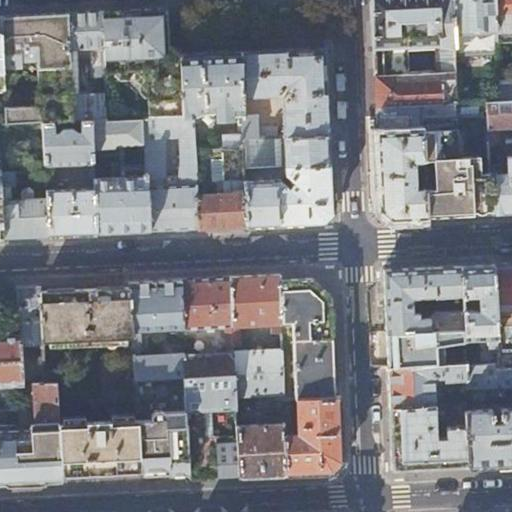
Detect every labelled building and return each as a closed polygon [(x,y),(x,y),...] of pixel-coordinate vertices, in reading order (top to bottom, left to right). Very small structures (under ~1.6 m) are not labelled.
[(458,102),(455,33),(453,0),(372,0),(374,28),(377,106),(458,102)] [(453,0),(455,33),(458,33),(478,32),(492,32),(496,32),(497,32),(495,0),(453,0)] [(511,0),(495,0),(497,32),(498,42),(511,41),(511,0)] [(113,10),(101,10),(104,62),(106,98),(107,118),(143,116),(183,115),(180,53),(174,54),(169,54),(167,7),(113,10)] [(75,12),(69,12),(73,81),(81,81),(80,55),(90,55),(91,63),(104,62),(101,10),(75,12)] [(2,32),(4,68),(14,67),(16,67),(18,65),(20,64),(22,61),(37,60),(40,104),(6,106),(7,122),(43,121),(54,120),(75,119),(73,81),(69,12),(27,14),(1,15),(2,32)] [(478,32),(458,33),(459,55),(497,54),(496,32),(492,32),(492,37),(491,40),(480,40),(478,38),(478,32)] [(492,32),(478,32),(478,38),(480,40),(491,40),(492,37),(492,32)] [(241,50),(242,95),(276,94),(285,85),(291,91),(281,100),(283,136),(330,134),(326,47),(325,46),(282,49),(242,50),(241,50)] [(180,53),(183,115),(193,114),(193,116),(204,111),(212,110),(212,118),(229,117),(232,116),(232,114),(242,113),(242,95),(241,50),(217,52),(180,53)] [(511,99),(511,84),(508,80),(507,79),(499,79),(500,100),(511,99)] [(81,88),(81,81),(73,81),(75,119),(80,119),(91,119),(107,118),(106,98),(90,98),(89,88),(81,88)] [(511,99),(500,100),(487,101),(488,115),(489,144),(499,143),(498,126),(511,125),(511,99)] [(487,101),(458,102),(377,106),(380,169),(381,208),(392,218),(411,217),(428,216),(426,187),(416,188),(416,176),(421,176),(420,169),(415,169),(415,159),(425,159),(422,118),(459,116),(488,115),(487,101)] [(193,114),(183,115),(143,116),(145,144),(146,176),(149,230),(175,228),(198,227),(195,148),(193,116),(193,114)] [(243,115),(243,136),(243,138),(276,136),(275,127),(258,128),(257,114),(243,115)] [(145,144),(143,116),(107,118),(91,119),(92,145),(145,144)] [(459,116),(422,118),(425,159),(434,158),(435,187),(426,187),(428,216),(442,216),(468,214),(493,213),(491,171),(482,171),(481,154),(461,155),(459,116)] [(92,145),(91,119),(80,119),(81,131),(75,131),(75,130),(71,128),(64,128),(60,131),(60,132),(55,132),(54,120),(43,121),(47,199),(49,234),(72,233),(96,232),(94,178),(93,167),(87,167),(88,189),(70,189),(70,182),(61,183),(61,190),(55,190),(54,170),(48,170),(48,165),(93,163),(93,156),(92,145)] [(330,134),(283,136),(276,136),(243,138),(243,147),(245,225),(291,223),(324,222),(332,213),(330,134)] [(243,147),(243,138),(243,136),(223,136),(223,147),(243,147)] [(503,164),(490,165),(491,171),(493,213),(511,212),(511,145),(508,146),(509,172),(504,172),(503,164)] [(245,225),(243,147),(223,147),(195,148),(198,227),(221,226),(245,225)] [(15,172),(3,173),(5,236),(26,235),(49,234),(47,199),(36,200),(35,196),(30,196),(30,200),(22,200),(11,201),(11,186),(16,186),(15,172)] [(146,176),(94,178),(96,232),(122,231),(149,230),(146,176)] [(22,193),(22,200),(30,200),(30,196),(35,196),(35,192),(32,190),(26,190),(22,193)] [(511,262),(497,263),(493,263),(495,315),(511,314),(511,262)] [(487,264),(461,265),(463,326),(464,340),(489,339),(489,345),(497,345),(496,332),(495,315),(493,263),(487,264)] [(386,331),(463,326),(461,265),(423,267),(384,268),(384,282),(386,331)] [(256,275),(230,276),(232,344),(232,346),(240,345),(239,324),(272,322),(272,332),(281,332),(281,322),(279,279),(279,274),(256,275)] [(205,277),(181,279),(183,327),(224,325),(224,330),(219,331),(220,338),(225,338),(225,344),(232,344),(230,276),(205,277)] [(279,279),(281,322),(290,321),(293,399),(296,399),(335,396),(331,308),(331,295),(312,277),(293,278),(281,279),(279,279)] [(130,281),(130,286),(133,337),(138,337),(138,329),(183,327),(181,279),(154,280),(130,281)] [(17,287),(20,334),(21,334),(22,345),(43,344),(43,340),(40,290),(40,285),(17,287)] [(108,287),(40,290),(43,340),(133,337),(130,286),(108,287)] [(464,340),(463,326),(386,331),(388,366),(464,358),(464,340)] [(511,331),(496,332),(497,345),(498,364),(493,364),(493,369),(511,367),(511,331)] [(20,334),(0,334),(0,385),(24,384),(22,345),(21,334),(20,334)] [(135,379),(185,377),(184,354),(184,352),(141,355),(141,346),(133,346),(135,379)] [(281,349),(232,351),(233,372),(282,370),(281,349)] [(232,351),(184,354),(185,377),(234,374),(233,372),(232,351)] [(465,364),(464,358),(388,366),(389,406),(434,402),(433,382),(448,381),(452,376),(458,376),(459,393),(466,392),(466,387),(465,364)] [(493,363),(465,364),(466,387),(511,385),(511,367),(493,369),(493,364),(493,363)] [(283,393),(282,370),(233,372),(234,374),(235,395),(283,393)] [(234,374),(185,377),(186,409),(189,472),(189,478),(212,477),(239,476),(236,425),(235,395),(234,374)] [(0,482),(13,482),(62,480),(61,472),(58,422),(56,382),(45,382),(45,381),(33,381),(36,428),(0,429),(0,482)] [(335,396),(296,399),(297,433),(290,433),(290,428),(284,428),(285,474),(310,472),(332,471),(343,460),(341,430),(340,395),(335,396)] [(466,465),(465,408),(465,399),(434,402),(389,406),(391,440),(392,468),(414,467),(466,465)] [(151,418),(137,418),(137,420),(140,468),(160,467),(167,467),(167,473),(189,472),(186,409),(166,410),(166,401),(158,401),(158,408),(155,408),(151,413),(151,418)] [(492,407),(465,408),(466,465),(492,464),(511,462),(511,405),(497,407),(497,420),(493,420),(492,407)] [(137,420),(58,422),(61,472),(125,469),(140,468),(137,420)] [(284,423),(236,425),(239,476),(266,475),(285,474),(284,428),(284,423)]
